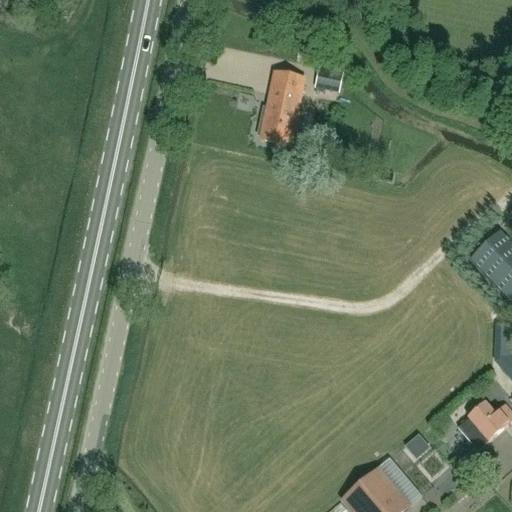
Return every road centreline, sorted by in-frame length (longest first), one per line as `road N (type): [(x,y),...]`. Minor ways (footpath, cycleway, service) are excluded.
road 1 (primary): [(37,511),(146,0)]
road 2 (unclassified): [(79,511),(185,0)]
